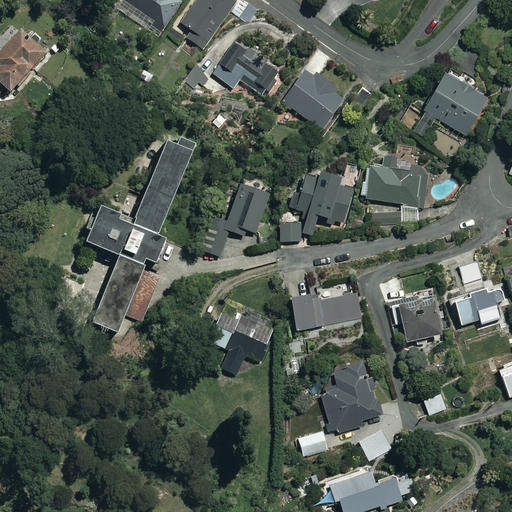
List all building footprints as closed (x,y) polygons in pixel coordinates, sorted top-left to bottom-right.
[(158,37),(183,0),(123,0),(117,9),(136,21),(142,12),(149,17),(143,26),(158,37)] [(218,0),(218,1),(216,0),(197,0),(180,24),(191,31),(186,38),(201,49),(235,3),(230,0),(218,0)] [(248,5),(240,0),(237,0),(230,13),(239,19),(248,5)] [(49,50),(22,27),(19,30),(0,51),(0,83),(13,95),(30,74),(50,51),(49,50)] [(244,52),(233,44),(212,75),(232,88),(238,80),(263,98),(280,73),(265,62),(260,70),(251,64),(257,54),(247,47),(244,52)] [(500,67),(485,56),(476,68),(491,79),(500,67)] [(336,87),(305,67),(282,104),(323,130),(341,100),(332,94),(336,87)] [(201,77),(193,70),(184,81),(192,88),(201,77)] [(443,75),(409,137),(424,145),(437,121),(466,136),(486,98),(443,75)] [(95,322),(120,333),(147,266),(144,265),(147,259),(158,263),(168,238),(159,235),(172,206),(174,202),(182,182),(195,152),(198,143),(193,142),(183,138),(180,145),(170,141),(140,218),(102,203),(87,240),(121,256),(95,322)] [(396,158),(384,157),(383,167),(368,166),(364,200),(402,204),(400,216),(368,212),(367,222),(417,227),(419,208),(426,209),(430,166),(396,163),(396,158)] [(318,173),(316,179),(304,176),(299,195),(293,193),(288,208),(297,211),(295,217),(305,220),(301,233),(311,236),(317,217),(342,224),(354,183),(318,173)] [(267,195),(239,186),(227,223),(220,221),(212,218),(201,251),(220,257),(228,232),(243,236),(245,230),(254,234),(267,195)] [(299,223),(279,224),(280,243),(300,242),(299,223)] [(498,286),(448,300),(449,306),(454,305),(460,326),(488,318),(490,325),(498,322),(493,305),(503,302),(498,286)] [(441,342),(430,291),(417,294),(419,302),(391,308),(395,325),(401,324),(405,343),(415,341),(417,347),(441,342)] [(318,301),(317,295),(290,300),(295,331),(360,320),(356,294),(318,301)] [(273,323),(244,311),(239,322),(220,314),(209,343),(213,345),(257,363),(267,339),(273,323)] [(335,388),(320,392),(328,424),(325,424),(327,433),(335,431),(336,435),(361,429),(360,424),(384,418),(370,363),(344,369),(344,372),(331,375),(335,388)] [(446,410),(440,395),(423,401),(429,416),(446,410)] [(328,450),(323,432),(298,439),(303,457),(328,450)] [(375,485),(371,473),(308,494),(313,509),(338,501),(341,511),(362,511),(401,499),(394,479),(375,485)]
